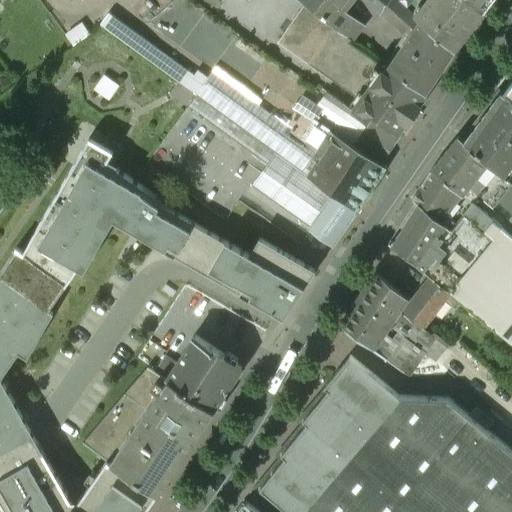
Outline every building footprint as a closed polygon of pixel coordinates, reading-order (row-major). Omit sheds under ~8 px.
[(352,34),(308,0),(304,0),(275,38),(351,92),(358,98),(387,62),(352,34)] [(308,0),(352,34),(362,21),(342,5),(345,0),(308,0)] [(398,0),(371,0),(408,36),(420,19),(398,0)] [(398,0),(420,19),(430,28),(430,29),(453,49),(485,12),(472,0),(398,0)] [(430,28),(420,19),(408,36),(390,64),(425,91),(453,49),(430,29),(430,28)] [(390,64),(387,62),(358,98),(348,111),(365,123),(369,118),(397,134),(398,134),(419,104),(417,103),(425,91),(390,64)] [(110,98),(123,83),(107,70),(95,86),(110,98)] [(511,76),(501,90),(511,98),(511,76)] [(511,98),(501,90),(464,141),(464,142),(503,173),(511,160),(511,98)] [(397,134),(369,118),(365,123),(348,111),(328,97),(313,119),(379,162),(397,134)] [(379,162),(313,119),(303,135),(320,146),(315,154),(319,157),(307,175),(343,200),(352,188),(356,191),(360,186),(367,190),(384,166),(379,162)] [(143,511),(157,493),(111,462),(106,460),(78,500),(70,499),(0,377),(79,267),(84,270),(114,218),(166,248),(169,244),(186,253),(183,259),(232,286),(234,281),(252,291),(249,297),(283,316),(315,269),(264,240),(255,257),(161,203),(162,199),(116,167),(117,164),(108,159),(113,151),(89,136),(23,251),(16,246),(0,269),(0,501),(6,511),(143,511)] [(464,141),(458,136),(431,169),(460,193),(472,203),(480,194),(477,192),(484,183),(499,196),(498,198),(511,209),(511,181),(503,173),(464,142),(464,141)] [(2,167),(0,169),(0,208),(20,180),(2,167)] [(307,175),(296,167),(272,200),(313,228),(315,226),(332,237),(353,207),(307,175)] [(460,193),(431,169),(420,186),(419,185),(411,197),(419,203),(419,202),(419,203),(440,218),(460,193)] [(511,209),(498,198),(484,213),(491,219),(501,227),(511,212),(511,209)] [(419,203),(419,202),(419,203),(391,244),(411,257),(431,276),(450,292),(463,302),(474,311),(511,265),(511,235),(501,227),(491,219),(484,228),(465,212),(452,227),(440,218),(419,203)] [(484,213),(472,203),(465,212),(484,228),(491,219),(484,213)] [(511,212),(501,227),(511,235),(511,212)] [(511,265),(474,311),(503,332),(502,333),(511,342),(511,265)] [(408,298),(375,271),(349,310),(351,319),(345,328),(374,348),(391,324),(389,322),(408,298)] [(431,276),(403,310),(433,335),(437,329),(426,320),(445,298),(457,308),(463,302),(450,292),(431,276)] [(225,355),(195,335),(177,362),(165,355),(155,370),(213,409),(242,366),(225,355)] [(146,346),(140,355),(156,366),(162,357),(146,346)] [(511,511),(511,448),(446,394),(398,393),(351,354),(342,364),(326,385),(329,388),(304,418),(307,421),(281,452),(285,455),(259,486),(290,511),(511,511)] [(213,409),(148,366),(124,393),(193,438),(213,409)] [(124,393),(82,442),(106,460),(111,462),(157,493),(193,438),(124,393)] [(256,511),(244,503),(237,511),(256,511)]
